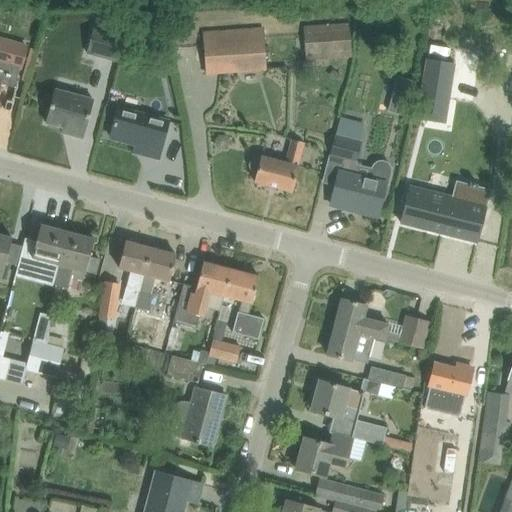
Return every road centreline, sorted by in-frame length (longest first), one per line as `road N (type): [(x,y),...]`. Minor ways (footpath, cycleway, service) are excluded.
road 1 (unclassified): [(316,252),(0,169)]
road 2 (residential): [(243,511),(316,252)]
road 3 (unclassified): [(511,306),(316,252)]
